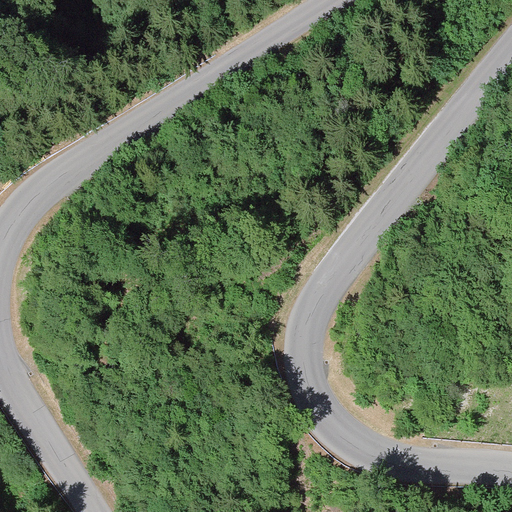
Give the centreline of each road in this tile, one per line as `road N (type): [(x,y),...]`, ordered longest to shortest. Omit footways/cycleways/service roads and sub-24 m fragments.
road 1 (unclassified): [(511,50),(351,251),(316,303),(305,339),(313,397),(354,442),(416,465),(511,470)]
road 2 (unclassified): [(0,244),(17,213),(64,171),(336,0)]
road 3 (unclassified): [(93,511),(26,411),(0,346)]
